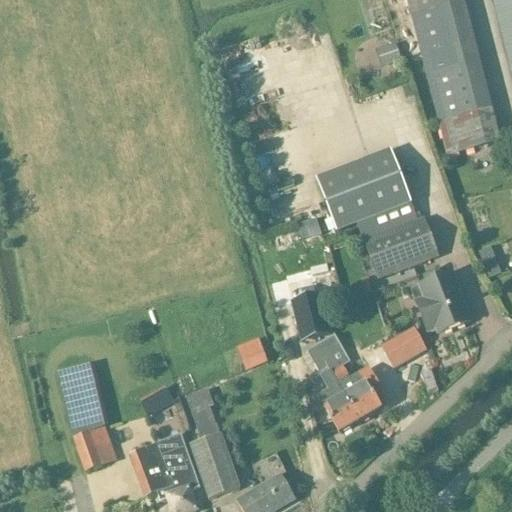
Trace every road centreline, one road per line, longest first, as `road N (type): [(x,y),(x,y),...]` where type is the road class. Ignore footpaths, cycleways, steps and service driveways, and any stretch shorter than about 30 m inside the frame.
road 1 (unknown): [(80,511),(44,401),(44,365),(58,352),(98,353),(117,412)]
road 2 (unclassified): [(331,511),(511,339)]
